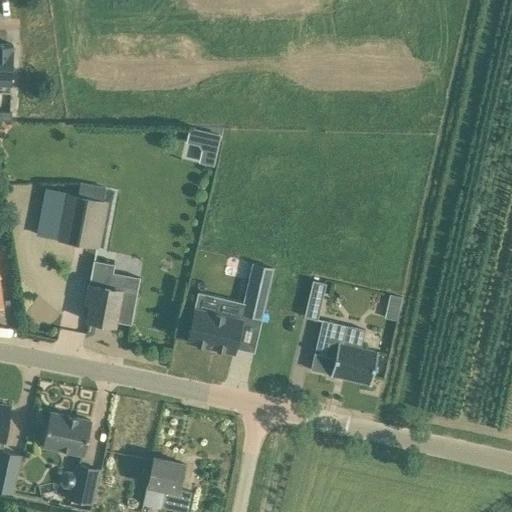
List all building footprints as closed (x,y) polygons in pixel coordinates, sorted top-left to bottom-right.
[(13,43),(0,42),(0,91),(11,92),(13,43)] [(12,112),(0,111),(0,119),(11,120),(12,112)] [(186,140),(203,144),(199,160),(213,164),(222,133),(190,125),(186,140)] [(187,142),(186,157),(199,159),(200,143),(187,142)] [(67,192),(58,240),(98,247),(107,200),(103,199),(77,194),(67,192)] [(92,259),(85,302),(90,303),(87,320),(114,325),(115,321),(131,324),(137,293),(110,288),(112,272),(114,263),(92,259)] [(254,264),(242,311),(261,316),(272,268),(254,264)] [(325,282),(312,279),(304,316),(317,319),(325,282)] [(390,294),(387,305),(400,308),(402,297),(390,294)] [(240,319),(195,309),(188,340),(232,350),(240,319)] [(346,325),(322,319),(314,353),(334,358),(330,374),(370,383),(378,351),(342,343),(346,325)] [(2,446),(4,440),(9,405),(0,403),(0,488),(14,492),(22,455),(1,450),(2,446)] [(42,445),(83,454),(91,420),(50,411),(42,445)] [(178,488),(184,462),(153,456),(149,475),(147,484),(148,484),(144,502),(161,506),(187,511),(191,491),(178,488)] [(75,470),(72,485),(69,498),(91,503),(99,468),(77,463),(75,470)]
